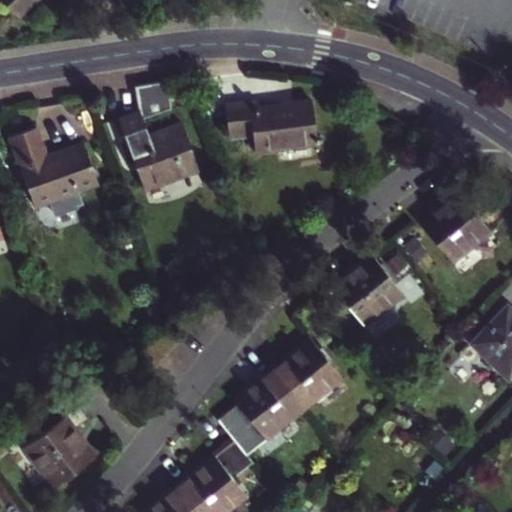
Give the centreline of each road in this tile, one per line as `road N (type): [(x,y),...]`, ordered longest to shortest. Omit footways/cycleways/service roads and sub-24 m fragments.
road 1 (residential): [(477,115),(434,162),(316,245),(257,302),(83,511)]
road 2 (residential): [(0,75),(172,49),(280,46),(390,70),(477,115)]
